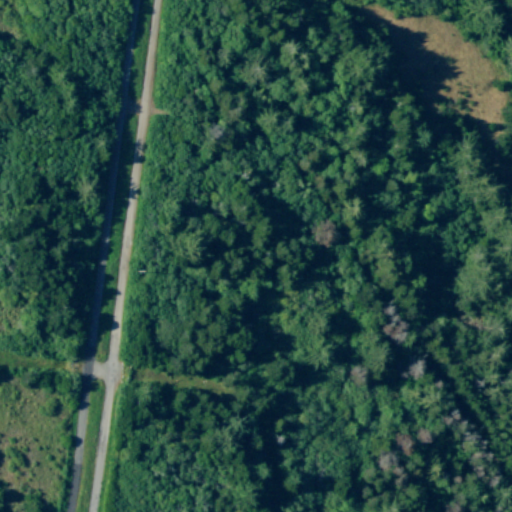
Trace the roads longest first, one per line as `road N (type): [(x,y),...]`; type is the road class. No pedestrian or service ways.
road 1 (residential): [(160,0),(97,511),(92,370),(140,0)]
road 2 (residential): [(511,476),(286,150),(246,126),(127,106)]
road 3 (residential): [(276,511),(270,447),(238,404),(196,385),(92,370)]
